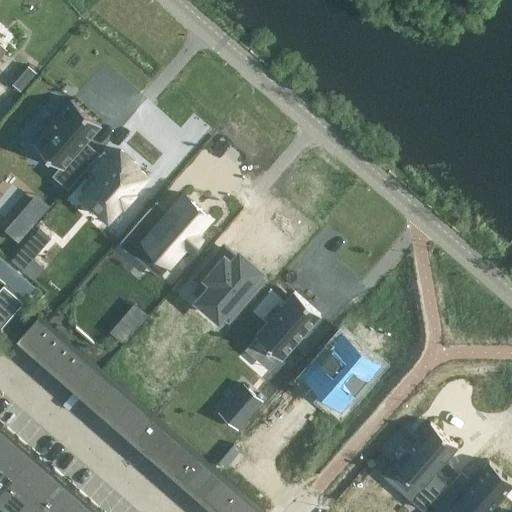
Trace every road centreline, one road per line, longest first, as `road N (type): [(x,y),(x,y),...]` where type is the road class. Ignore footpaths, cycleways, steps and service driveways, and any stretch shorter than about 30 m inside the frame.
road 1 (unclassified): [(168,0),(421,218)]
road 2 (unclassified): [(4,371),(160,511)]
road 3 (unclassified): [(433,353),(302,511)]
road 4 (unclassified): [(421,218),(433,353)]
